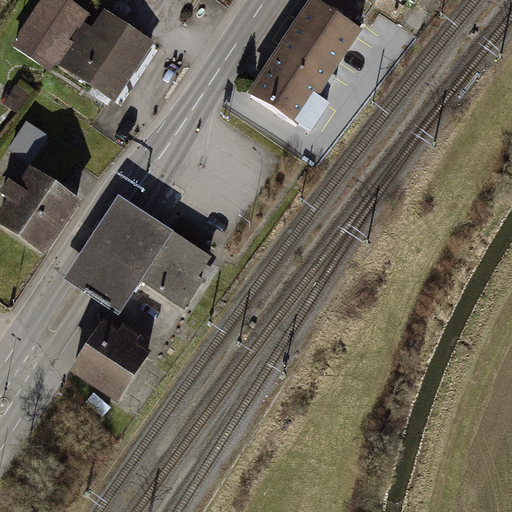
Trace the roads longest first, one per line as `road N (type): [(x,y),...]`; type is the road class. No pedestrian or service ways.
road 1 (primary): [(199,100),(154,143),(2,365)]
road 2 (primary): [(33,384),(154,204),(199,100)]
